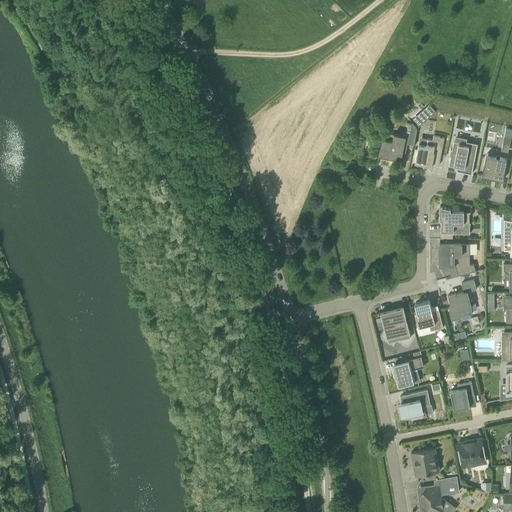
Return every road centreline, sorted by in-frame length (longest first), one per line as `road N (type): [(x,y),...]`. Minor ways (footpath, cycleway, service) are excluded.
road 1 (tertiary): [(291,316),(221,120),(157,0)]
road 2 (residential): [(359,301),(413,281),(421,266),(423,194),(433,183),(511,199)]
road 3 (track): [(188,51),(295,52),(321,43),(377,0)]
road 4 (tertiary): [(329,511),(291,316)]
road 5 (tertiary): [(43,511),(0,337)]
road 6 (residential): [(389,440),(359,301)]
road 7 (unclassified): [(389,440),(511,413)]
